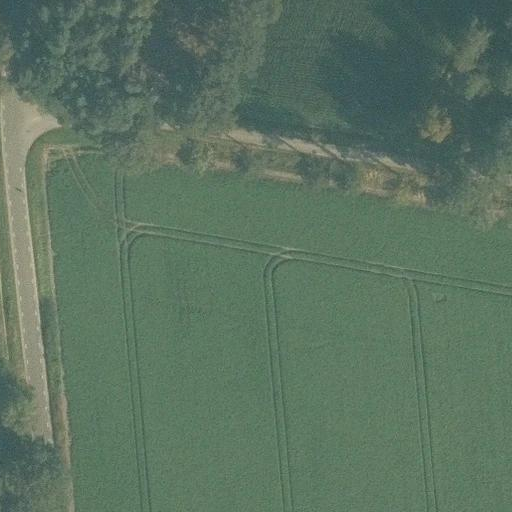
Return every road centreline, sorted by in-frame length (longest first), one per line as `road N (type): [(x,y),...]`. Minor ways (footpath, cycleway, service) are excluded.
road 1 (unclassified): [(511,186),(9,109)]
road 2 (unclassified): [(39,511),(9,109)]
